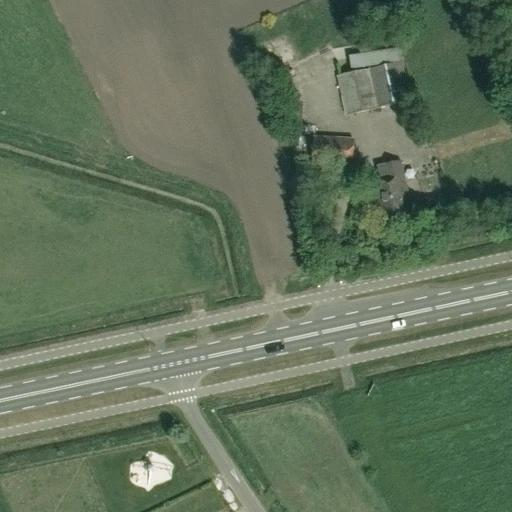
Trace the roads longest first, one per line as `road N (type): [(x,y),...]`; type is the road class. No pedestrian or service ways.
road 1 (primary): [(167,366),(511,292)]
road 2 (primary): [(0,401),(167,366)]
road 3 (unclassified): [(254,511),(167,366)]
